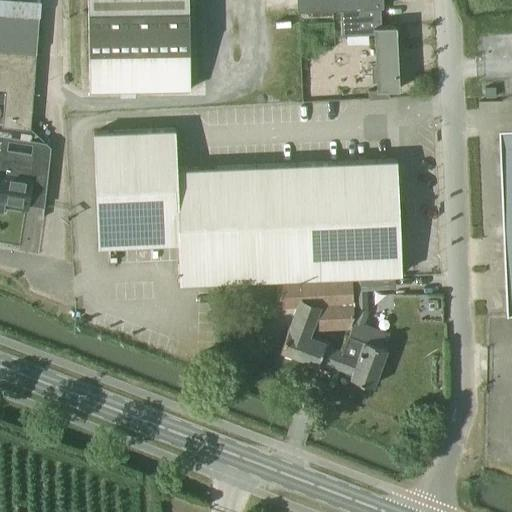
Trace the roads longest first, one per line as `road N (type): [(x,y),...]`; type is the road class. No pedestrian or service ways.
road 1 (unclassified): [(431,511),(462,404),(446,0)]
road 2 (primary): [(387,511),(0,369)]
